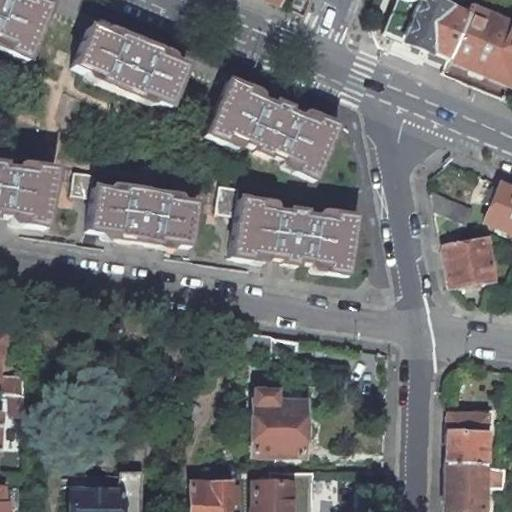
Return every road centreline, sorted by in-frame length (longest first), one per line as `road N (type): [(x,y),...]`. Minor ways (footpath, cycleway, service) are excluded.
road 1 (residential): [(414,323),(0,262)]
road 2 (residential): [(409,98),(388,153),(414,323)]
road 3 (residential): [(414,323),(414,511)]
road 4 (secondary): [(167,0),(316,58)]
